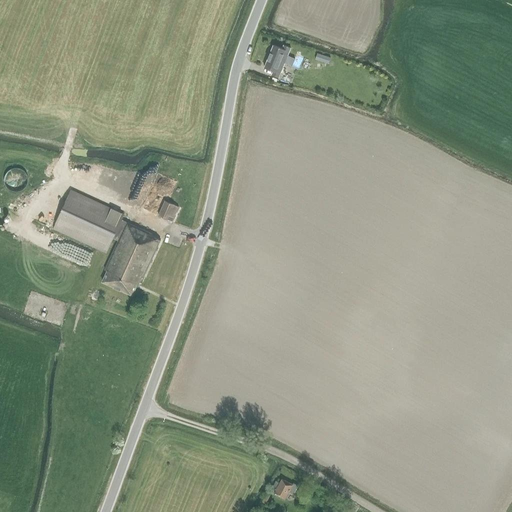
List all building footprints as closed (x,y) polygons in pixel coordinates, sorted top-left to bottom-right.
[(278,77),(279,76),(281,77),(282,75),(280,74),(284,63),(297,68),(302,56),(296,54),(295,58),(294,59),(287,56),(288,52),(291,52),(291,50),(289,50),(290,48),(283,45),(282,49),(273,45),(264,68),(273,72),(272,75),(278,77)] [(317,54),(315,59),(328,63),(330,58),(317,54)] [(143,278),(160,240),(151,236),(152,234),(121,220),(124,215),(71,190),(53,229),(106,253),(113,238),(118,241),(104,270),(107,271),(102,282),(132,296),(137,285),(138,285),(142,278),(143,278)] [(158,215),(172,221),(178,207),(164,200),(158,215)] [(293,483),(292,485),(282,479),(280,483),(276,481),(271,490),(274,492),(274,493),(285,499),(289,492),(293,494),(298,486),(293,483)] [(267,493),(262,502),(266,504),(269,499),(268,498),(270,495),(267,493)]
